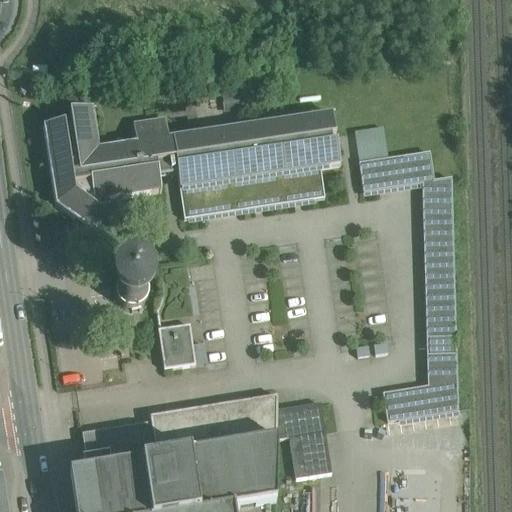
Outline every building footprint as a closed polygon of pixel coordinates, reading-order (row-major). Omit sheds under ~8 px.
[(136,146),(98,151),(92,112),(69,115),(72,130),(64,131),(64,126),(42,129),(55,209),(93,237),(124,233),(120,211),(106,213),(105,204),(159,196),(158,180),(177,177),(184,223),(324,201),(320,172),(339,169),(336,146),(331,147),(330,140),(335,139),(331,116),(168,141),(165,121),(133,126),(136,146)] [(433,184),(429,156),(358,166),(363,196),(421,187),(426,341),(455,341),(451,181),(433,184)] [(135,278),(131,278),(127,278),(124,280),(121,281),(120,283),(118,285),(117,286),(116,288),(115,290),(114,293),(114,296),(114,299),(115,302),(117,305),(119,308),(121,310),(123,311),(126,313),(130,313),(130,315),(141,313),(140,311),(143,309),(145,307),(147,305),(148,302),(149,300),(149,298),(150,295),(149,292),(148,289),(147,286),(144,283),(142,281),(139,279),(135,278)] [(189,328),(158,333),(163,373),(195,368),(189,328)] [(455,341),(426,341),(426,358),(456,357),(455,341)] [(456,357),(426,358),(427,390),(382,397),(387,426),(457,415),(456,357)] [(276,400),(150,420),(151,426),(157,463),(274,444),(276,443),(276,400)] [(320,407),(277,414),(277,400),(276,400),(276,443),(287,442),(324,436),(320,407)] [(151,426),(82,437),(86,461),(109,458),(111,470),(157,463),(151,426)] [(331,477),(324,436),(287,442),(295,482),(331,477)] [(84,474),(69,477),(74,511),(223,511),(274,504),(274,444),(157,463),(111,470),(84,474)] [(86,461),(82,462),(84,474),(111,470),(109,458),(86,461)]
